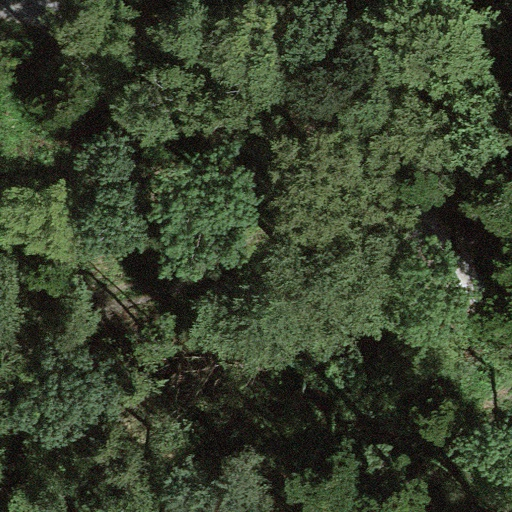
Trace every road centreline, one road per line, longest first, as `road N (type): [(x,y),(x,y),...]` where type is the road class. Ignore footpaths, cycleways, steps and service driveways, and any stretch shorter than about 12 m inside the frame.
road 1 (residential): [(0,3),(333,79),(386,188),(511,339)]
road 2 (track): [(511,23),(333,79)]
